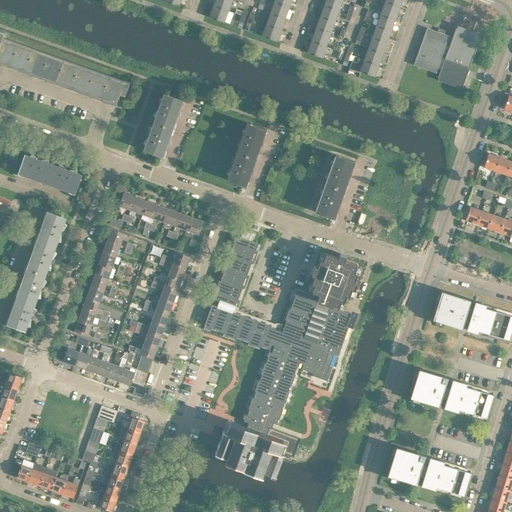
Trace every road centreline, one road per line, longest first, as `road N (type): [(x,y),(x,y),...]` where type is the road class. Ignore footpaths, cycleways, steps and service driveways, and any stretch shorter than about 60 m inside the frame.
road 1 (unclassified): [(428,267),(511,26)]
road 2 (unclassified): [(364,493),(428,267)]
road 3 (residential): [(38,368),(113,160)]
road 4 (residential): [(151,408),(227,201)]
road 5 (residential): [(92,152),(106,113),(0,76)]
road 6 (residential): [(472,511),(511,378)]
road 7 (residential): [(0,483),(38,368)]
